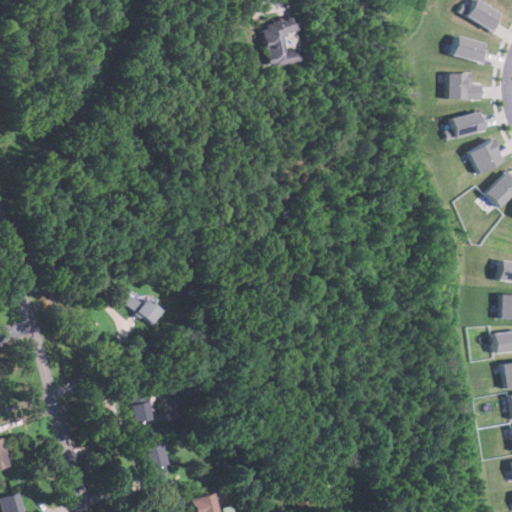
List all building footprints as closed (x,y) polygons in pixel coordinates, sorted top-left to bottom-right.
[(487,32),(497,14),(472,0),(465,0),(464,3),(458,0),(451,11),(487,32)] [(262,64),(295,62),(294,48),(282,48),(281,31),(294,30),(293,17),(259,19),(262,64)] [(482,41),(448,35),(444,56),(478,61),(482,41)] [(475,98),(475,83),(466,83),(466,71),(440,71),(440,99),(475,98)] [(482,128),(477,108),(443,117),(446,127),(439,129),(441,139),(482,128)] [(497,161),(488,138),(462,149),(472,172),(497,161)] [(511,187),(511,175),(503,167),(480,192),(494,206),(511,187)] [(511,262),(494,259),(490,278),(511,282),(511,262)] [(118,302),(145,324),(155,312),(128,289),(118,302)] [(511,317),(511,293),(493,293),(492,317),(511,317)] [(511,349),(511,329),(485,331),(486,351),(511,349)] [(511,384),(511,359),(494,363),(498,387),(511,384)] [(504,417),(511,416),(511,391),(502,393),(504,417)] [(143,399),(126,403),(131,424),(148,420),(143,399)] [(167,483),(156,444),(138,449),(148,488),(167,483)] [(0,511),(21,511),(16,492),(0,496),(0,511)] [(213,511),(209,493),(189,498),(191,511),(213,511)]
